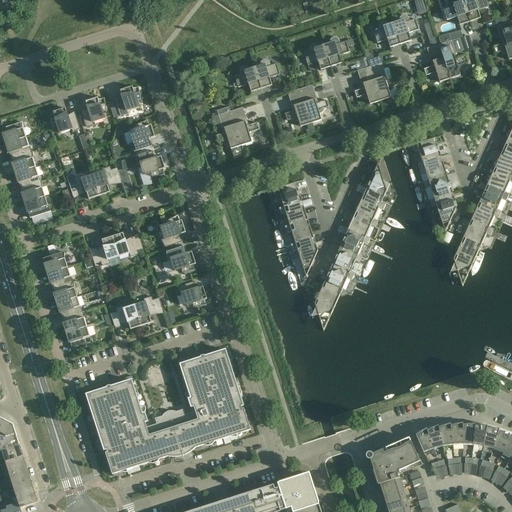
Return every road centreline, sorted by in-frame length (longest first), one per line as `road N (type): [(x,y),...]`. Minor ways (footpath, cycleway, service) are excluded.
road 1 (tertiary): [(79,506),(0,260)]
road 2 (residential): [(66,380),(234,325)]
road 3 (residential): [(23,61),(34,96),(44,101),(148,67)]
road 4 (residential): [(23,61),(125,30),(138,36),(148,67)]
road 5 (residential): [(66,380),(22,243)]
road 6 (residential): [(234,325),(189,189)]
road 7 (residential): [(148,67),(189,189)]
